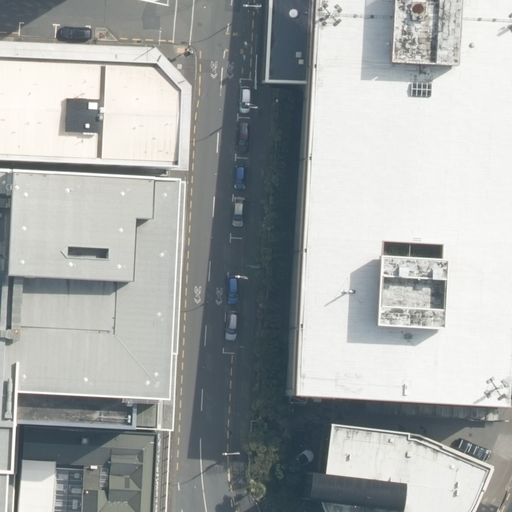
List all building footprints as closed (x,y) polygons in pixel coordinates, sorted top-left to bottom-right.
[(309,84),(290,393),(509,408),(511,346),(511,0),(278,0),(275,80),(309,84)] [(156,73),(0,65),(0,169),(177,178),(180,99),(156,73)] [(0,511),(11,511),(16,427),(21,427),(157,434),(173,183),(0,176),(0,511)] [(495,469),(496,467),(420,434),(332,424),(327,474),(312,473),(308,502),(324,504),(324,506),(326,510),(326,511),(477,511),(480,507),(497,469),(495,469)] [(157,434),(21,427),(19,460),(15,511),(152,511),(154,479),(156,442),(157,434)]
